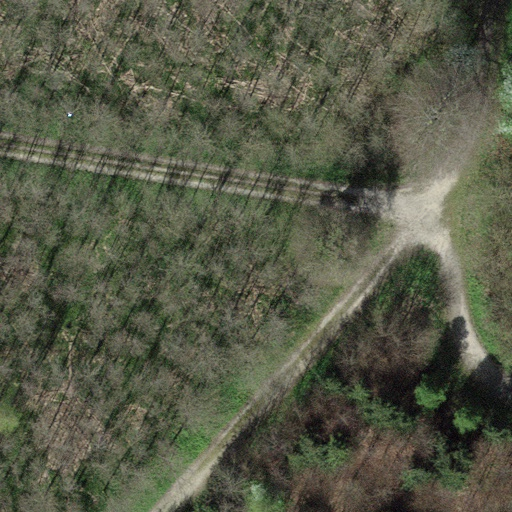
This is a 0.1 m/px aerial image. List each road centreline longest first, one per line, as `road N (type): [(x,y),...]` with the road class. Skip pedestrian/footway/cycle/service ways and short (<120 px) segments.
road 1 (track): [(511,390),(477,364),(466,340),(430,205),(0,142)]
road 2 (track): [(493,0),(474,121),(430,205),(163,511)]
